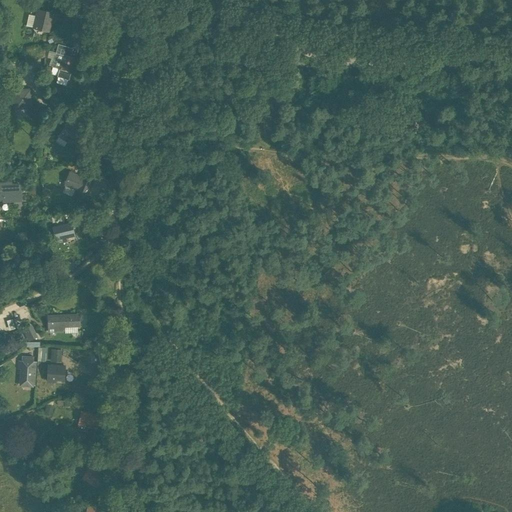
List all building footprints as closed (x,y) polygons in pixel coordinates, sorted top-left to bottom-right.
[(57,14),(37,9),(32,28),(49,33),(52,21),(55,21),(57,14)] [(57,42),(51,67),(59,69),(61,69),(59,76),(69,78),(71,72),(72,72),(76,59),(75,58),(78,47),(72,45),(72,46),(57,42)] [(20,90),(14,90),(15,109),(31,108),(30,89),(24,90),(20,90)] [(94,121),(98,124),(102,117),(98,115),(94,121)] [(79,142),(88,129),(71,118),(67,124),(67,123),(65,125),(66,126),(59,136),(68,142),(71,137),(79,142)] [(52,137),(54,129),(46,127),(42,142),(46,143),(48,136),(52,137)] [(13,164),(6,161),(4,167),(10,169),(13,164)] [(81,175),(69,171),(64,185),(75,189),(74,192),(88,197),(95,178),(81,173),(81,175)] [(5,200),(20,199),(19,184),(12,184),(11,181),(0,182),(0,197),(5,197),(5,200)] [(60,212),(50,215),(51,221),(62,218),(60,212)] [(55,240),(74,236),(71,222),(52,226),(55,240)] [(1,256),(2,265),(9,264),(8,255),(1,256)] [(42,276),(29,267),(22,277),(34,287),(42,276)] [(50,332),(61,332),(61,326),(79,326),(78,315),(49,316),(50,332)] [(23,327),(28,339),(35,336),(29,324),(23,327)] [(18,330),(13,332),(16,339),(21,337),(18,330)] [(14,342),(18,349),(25,346),(25,345),(22,339),(14,342)] [(62,349),(51,349),(51,361),(61,362),(62,349)] [(19,360),(18,369),(20,370),(20,383),(35,384),(37,361),(33,361),(33,356),(22,356),(21,360),(19,360)] [(47,364),(46,382),(57,383),(57,381),(65,381),(66,365),(47,364)] [(48,405),(46,415),(53,416),(55,406),(48,405)] [(78,425),(77,429),(86,431),(87,427),(97,429),(100,415),(81,411),(78,425)] [(81,453),(91,458),(95,450),(85,445),(81,453)] [(56,446),(48,448),(50,454),(58,452),(56,446)] [(112,449),(104,456),(110,462),(117,455),(112,449)] [(91,460),(81,479),(90,483),(100,465),(91,460)] [(100,465),(90,483),(99,488),(104,478),(108,470),(100,466),(100,465)]
